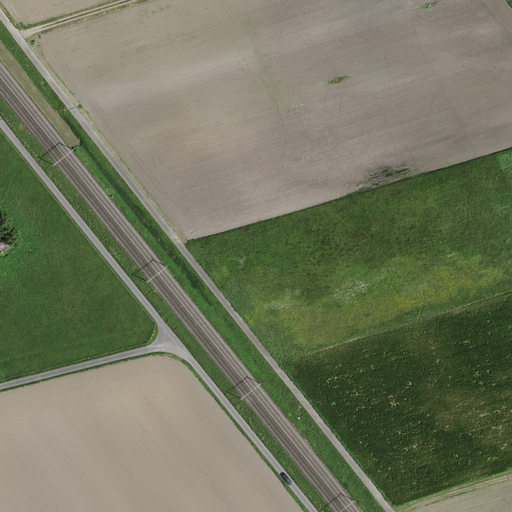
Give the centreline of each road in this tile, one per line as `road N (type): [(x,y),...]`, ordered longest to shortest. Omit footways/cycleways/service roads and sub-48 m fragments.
road 1 (unclassified): [(390,511),(0,11)]
road 2 (unclassified): [(176,341),(0,122)]
road 3 (unclassified): [(314,511),(176,341)]
road 4 (unclassified): [(176,341),(0,386)]
road 5 (track): [(18,36),(133,0)]
